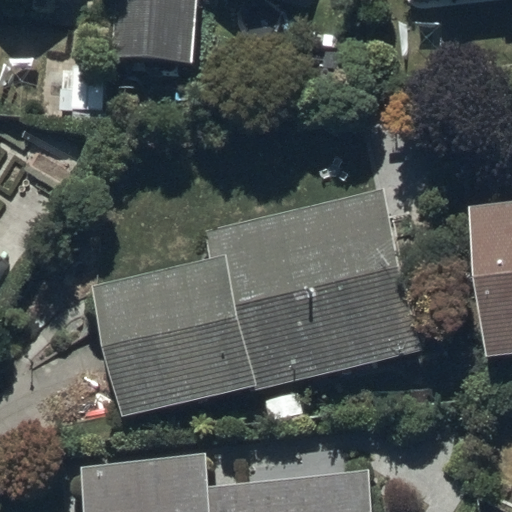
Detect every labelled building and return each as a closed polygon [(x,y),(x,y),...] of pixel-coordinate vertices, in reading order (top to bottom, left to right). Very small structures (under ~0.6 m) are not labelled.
[(203,0),(132,0),(127,73),(198,78),(203,0)] [(219,286),(105,313),(135,441),(268,409),(267,405),(428,368),(391,210),(211,253),(219,286)] [(511,233),(485,236),(500,387),(511,386),(511,233)] [(0,285),(10,267),(0,261),(0,285)] [(215,475),(90,487),(92,511),(379,511),(377,489),(218,504),(215,475)]
